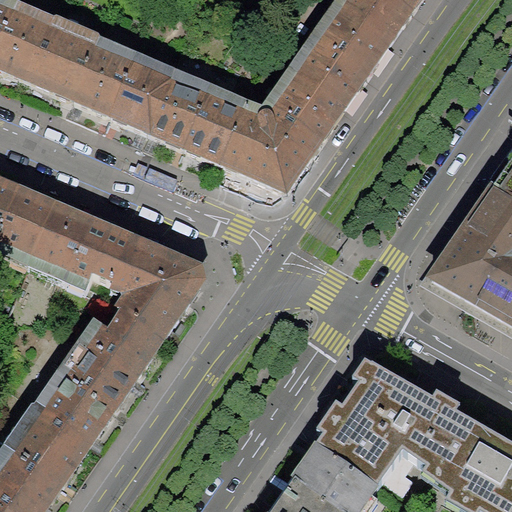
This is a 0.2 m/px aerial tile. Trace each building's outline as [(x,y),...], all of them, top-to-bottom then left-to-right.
[(382,0),(352,0),(339,19),(387,52),(392,44),(410,19),(382,0)] [(382,0),(410,19),(417,8),(422,0),(382,0)] [(0,45),(11,21),(0,16),(0,45)] [(339,19),(316,52),(364,85),(370,76),(387,52),(339,19)] [(47,37),(11,21),(0,45),(0,79),(25,90),(47,37)] [(37,95),(71,110),(94,57),(95,55),(48,35),(47,37),(25,90),(37,95)] [(347,109),(364,85),(316,52),(294,84),(341,117),(347,109)] [(81,114),(108,126),(131,72),(94,57),(71,110),(81,114)] [(119,130),(145,141),(168,88),(131,72),(108,126),(119,130)] [(330,134),(341,117),(294,84),(271,117),(318,150),(330,134)] [(205,104),(168,88),(145,141),(155,146),(182,157),(205,104)] [(241,120),(205,104),(182,157),(192,161),(219,173),(241,120)] [(283,197),(287,195),(288,194),(291,189),(292,188),(318,150),(271,117),(266,124),(265,124),(263,124),(261,124),(258,125),(257,127),(241,120),(219,173),(269,195),(270,194),(277,198),(278,198),(283,197)] [(511,168),(505,178),(492,198),(511,211),(511,168)] [(0,193),(0,234),(15,200),(0,193)] [(511,263),(511,261),(511,211),(492,198),(450,259),(430,288),(511,334),(511,263)] [(0,256),(29,269),(52,216),(23,203),(15,200),(0,234),(0,256)] [(29,269),(66,284),(88,231),(60,219),(52,216),(29,269)] [(111,293),(130,249),(97,235),(88,231),(66,284),(87,293),(91,284),(111,293)] [(128,310),(119,322),(159,349),(198,292),(199,288),(199,284),(198,281),(196,279),(194,277),(142,254),(130,249),(111,293),(109,297),(126,304),(127,307),(127,308),(128,310)] [(98,335),(85,353),(133,386),(139,378),(159,349),(119,322),(106,341),(98,335)] [(63,386),(110,419),(115,413),(133,386),(85,353),(63,386)] [(411,469),(420,475),(451,421),(417,402),(370,374),(313,455),(375,498),(388,507),(405,483),(403,481),(411,469)] [(40,419),(87,452),(92,445),(110,419),(63,386),(40,419)] [(9,460),(58,494),(64,485),(87,452),(40,419),(38,418),(9,460)] [(451,496),(446,504),(459,511),(511,511),(511,455),(451,421),(420,475),(451,496)] [(297,479),(290,489),(323,511),(365,511),(375,498),(313,455),(297,479)] [(45,511),(58,494),(9,460),(0,472),(0,511),(45,511)] [(323,511),(290,489),(275,510),(273,511),(323,511)]
